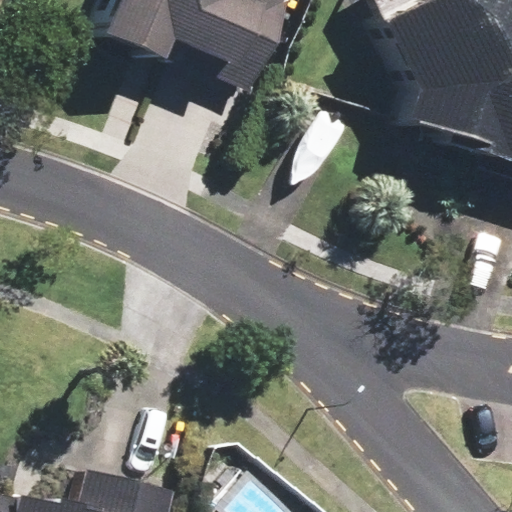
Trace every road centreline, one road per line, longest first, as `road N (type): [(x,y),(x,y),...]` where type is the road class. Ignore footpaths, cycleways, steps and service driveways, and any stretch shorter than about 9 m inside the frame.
road 1 (residential): [(0,182),(122,214),(265,289)]
road 2 (residential): [(265,289),(386,345),(511,366)]
road 3 (residential): [(360,401),(265,289)]
road 4 (residential): [(442,511),(360,401)]
